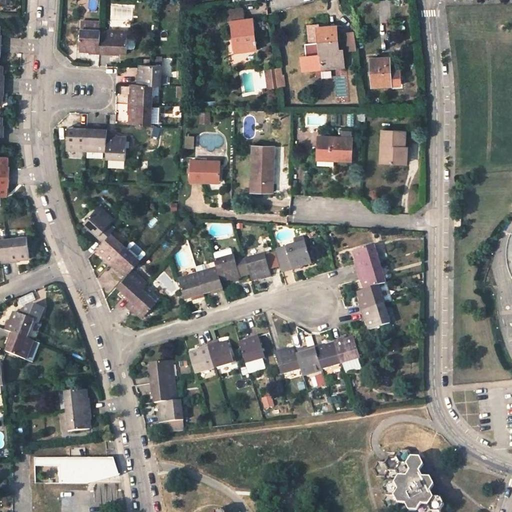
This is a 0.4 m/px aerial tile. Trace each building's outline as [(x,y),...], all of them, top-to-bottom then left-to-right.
[(236,51),(256,48),(253,30),(253,26),(253,24),(253,22),(252,20),(252,19),(232,21),(236,51)] [(99,30),(99,22),(81,22),(81,29),(80,30),(80,51),(89,51),(89,54),(99,54),(100,30),(99,30)] [(328,26),(320,27),(319,25),(307,26),(309,42),(315,42),(319,42),(321,63),(322,68),(345,66),(343,50),(342,50),(339,50),(337,35),(337,33),(337,31),(337,29),(337,27),(336,25),(333,26),(330,26),(330,23),(328,24),(328,26)] [(127,52),(127,31),(100,30),(99,54),(120,55),(120,52),(127,52)] [(350,50),(356,49),(354,31),(347,32),(350,50)] [(371,58),(371,69),(371,74),(372,86),(400,84),(399,69),(390,70),(389,57),(371,58)] [(160,85),(161,65),(154,65),(140,64),(139,75),(137,75),(136,84),(153,85),(159,85),(160,85)] [(169,85),(169,65),(161,65),(160,85),(169,85)] [(276,69),(268,70),(270,85),(278,84),(276,69)] [(152,105),(152,96),(153,85),(136,84),(131,84),(131,94),(128,94),(128,104),(152,105)] [(152,105),(128,104),(128,114),(130,114),(130,124),(151,125),(152,105)] [(160,106),(152,105),(151,125),(160,125),(160,106)] [(86,150),(87,125),(78,125),(78,128),(67,127),(66,149),(86,150)] [(107,134),(107,129),(97,128),(97,126),(87,125),(86,150),(106,150),(107,134)] [(381,161),(399,162),(403,162),(404,155),(399,154),(400,146),(404,146),(405,131),(382,130),(381,161)] [(106,157),(125,159),(126,137),(116,137),(116,134),(107,134),(106,150),(106,157)] [(351,160),(352,138),(331,137),(319,136),(318,156),(317,164),(333,164),(334,159),(351,160)] [(253,146),(252,181),(273,182),(274,146),(253,146)] [(10,166),(8,166),(8,156),(0,156),(0,176),(10,177),(10,171),(10,166)] [(206,182),(206,178),(219,178),(220,161),(191,160),(190,181),(206,182)] [(7,187),(9,187),(9,182),(10,177),(0,176),(0,196),(3,197),(7,197),(7,187)] [(91,228),(89,230),(92,232),(103,242),(111,233),(114,229),(109,224),(113,219),(98,206),(84,222),(91,228)] [(103,242),(97,248),(104,254),(102,257),(104,259),(109,264),(126,246),(111,233),(103,242)] [(7,239),(10,262),(20,261),(20,259),(29,258),(27,237),(7,239)] [(0,263),(10,262),(7,239),(0,239),(0,263)] [(311,261),(305,241),(276,250),(283,273),(292,270),(303,267),(302,264),(311,261)] [(357,272),(380,265),(374,245),(352,252),(355,261),(354,262),(355,267),(357,272)] [(126,246),(109,264),(114,268),(116,270),(119,268),(126,275),(131,270),(141,259),(126,246)] [(264,254),(270,273),(276,271),(270,252),(264,254)] [(261,280),(271,277),(270,273),(264,254),(246,259),(252,279),(261,277),(261,280)] [(240,277),(233,255),(215,260),(217,268),(221,280),(230,278),(231,280),(240,277)] [(195,264),(184,268),(187,277),(198,273),(195,264)] [(378,286),(386,283),(380,265),(357,272),(359,277),(360,280),(361,280),(365,290),(378,286)] [(221,280),(217,268),(198,273),(204,294),(214,291),(215,294),(224,291),(221,280)] [(124,292),(122,294),(124,296),(130,301),(142,288),(146,283),(131,270),(126,275),(117,285),(124,292)] [(204,294),(198,273),(187,277),(178,279),(185,300),(194,297),(195,300),(205,297),(204,294)] [(365,290),(357,292),(360,301),(358,302),(360,307),(361,312),(385,305),(378,286),(365,290)] [(142,317),(157,301),(142,288),(130,301),(126,306),(130,310),(133,312),(135,311),(142,317)] [(10,332),(26,338),(34,320),(38,322),(44,309),(33,304),(19,307),(17,313),(10,311),(6,320),(9,321),(5,330),(10,332)] [(369,330),(390,323),(385,305),(361,312),(363,316),(364,321),(366,320),(369,330)] [(6,342),(9,343),(6,351),(26,359),(33,341),(26,338),(10,332),(6,342)] [(248,338),(248,341),(239,343),(246,363),(264,357),(258,335),(248,338)] [(335,343),(341,363),(361,357),(354,337),(345,340),(344,337),(334,340),(335,343)] [(218,344),(217,342),(212,344),(207,345),(214,368),(233,362),(227,342),(218,344)] [(341,363),(335,343),(326,346),(326,343),(315,346),(316,349),(322,369),(341,363)] [(214,368),(207,345),(203,347),(198,348),(198,350),(189,353),(196,373),(214,368)] [(275,352),(282,374),(301,368),(296,351),(295,348),(286,351),(285,349),(275,352)] [(322,369),(316,349),(308,351),(307,348),(296,351),(301,368),(303,375),(322,369)] [(171,361),(149,363),(151,373),(148,373),(149,383),(173,380),(171,361)] [(173,380),(149,383),(150,393),(153,393),(154,402),(160,402),(175,400),(173,380)] [(87,398),(86,389),(65,391),(67,411),(91,409),(90,404),(90,398),(87,398)] [(175,400),(160,402),(160,412),(158,412),(159,422),(183,419),(181,400),(175,400)] [(67,411),(69,431),(90,429),(89,419),(92,419),(91,413),(91,409),(67,411)] [(62,432),(69,431),(67,411),(60,412),(62,432)] [(373,469),(377,477),(385,477),(388,482),(384,489),(388,496),(384,503),(387,509),(395,510),(395,511),(440,511),(445,504),(441,498),(434,497),(430,491),(434,484),(432,480),(431,477),(423,477),(420,471),(424,464),(420,457),(413,457),(409,450),(401,450),(397,456),(389,456),(385,463),(377,462),(373,469)] [(113,458),(39,457),(39,481),(88,482),(90,477),(106,478),(116,475),(115,467),(113,458)]
